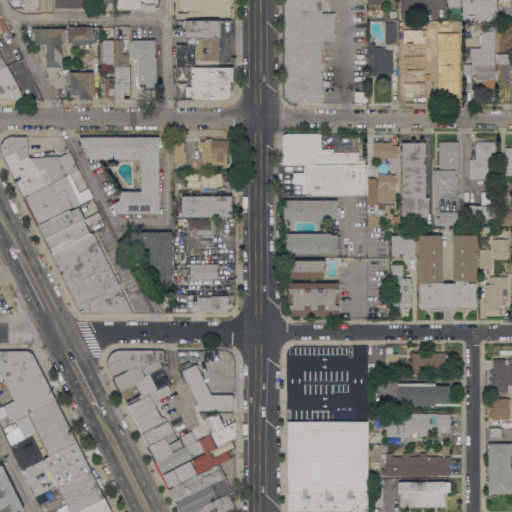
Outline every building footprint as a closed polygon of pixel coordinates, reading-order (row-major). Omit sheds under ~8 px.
[(52,0),(52,9),(40,9),(40,0),(52,0)] [(86,0),(86,8),(55,8),(54,0),(86,0)] [(116,0),(116,9),(136,9),(155,9),(155,0),(116,0)] [(331,0),(331,8),(334,8),(334,33),(335,33),(335,38),(334,38),(334,41),(321,41),(321,102),(297,102),(297,105),(290,105),(282,97),(282,0),(331,0)] [(414,0),(414,19),(400,19),(400,0),(414,0)] [(491,20),(463,20),(463,0),(494,0),(494,13),(496,13),(496,21),(491,21),(491,20)] [(223,10),(234,10),(235,20),(222,20),(222,18),(206,18),(206,19),(203,19),(203,18),(186,18),(186,17),(174,17),(174,6),(195,6),(223,6),(223,10)] [(186,38),(186,27),(178,27),(178,21),(220,21),(220,38),(219,38),(219,61),(200,61),(200,52),(199,52),(199,48),(200,48),(200,38),(186,38)] [(386,42),(386,21),(398,21),(398,42),(386,42)] [(448,33),(447,33),(447,21),(462,21),(462,33),(461,33),(461,35),(457,39),(452,39),(448,36),(448,33)] [(409,39),(409,36),(412,36),(412,23),(430,23),(430,39),(409,39)] [(93,26),(93,27),(97,27),(98,42),(84,42),(84,45),(78,45),(78,44),(69,44),(69,42),(68,42),(68,26),(93,26)] [(64,28),(64,47),(62,47),(62,67),(46,67),(46,54),(44,54),(44,47),(40,47),(40,44),(34,44),(34,32),(32,32),(32,28),(64,28)] [(495,88),(482,88),(482,82),(475,82),(475,75),(463,75),(463,64),(471,64),(471,59),(470,59),(470,48),(480,48),(480,34),(481,34),(481,31),(494,31),(495,88)] [(123,39),(123,54),(128,54),(128,62),(124,62),(124,64),(115,64),(115,39),(123,39)] [(114,64),(100,64),(100,40),(113,40),(114,64)] [(155,40),(155,57),(156,57),(156,87),(146,87),(146,83),(138,83),(138,76),(136,76),(136,59),(132,59),(132,40),(155,40)] [(441,40),(441,53),(445,53),(445,66),(452,66),(452,88),(447,88),(447,92),(440,92),(440,88),(433,88),(433,62),(434,62),(434,40),(441,40)] [(407,42),(407,46),(418,46),(418,61),(411,61),(411,64),(405,64),(405,61),(400,61),(400,42),(407,42)] [(369,68),(367,68),(367,43),(375,43),(375,44),(385,44),(385,50),(392,50),(392,73),(381,73),(381,75),(369,75),(369,72),(369,68)] [(195,44),(195,67),(176,66),(176,44),(195,44)] [(7,65),(24,99),(0,99),(0,69),(6,66),(7,65)] [(115,66),(130,66),(130,89),(123,89),(123,99),(115,99),(115,66)] [(191,99),(191,96),(185,96),(185,87),(191,87),(191,67),(233,67),(233,89),(230,89),(230,95),(223,99),(191,99)] [(87,72),(87,70),(92,70),(92,72),(93,72),(93,98),(81,98),(81,95),(79,95),(79,97),(70,97),(70,72),(87,72)] [(114,96),(105,96),(105,91),(99,91),(99,83),(104,83),(105,78),(114,78),(114,96)] [(306,164),(282,164),(282,136),(284,134),(317,134),(317,149),(319,149),(319,153),(330,152),(330,165),(306,165),(306,164)] [(69,151),(78,170),(60,179),(24,198),(0,151),(0,144),(2,141),(6,138),(11,136),(27,136),(28,156),(30,158),(58,156),(58,157),(69,151)] [(159,137),(159,213),(116,213),(112,204),(119,200),(119,191),(141,191),(141,159),(89,159),(78,137),(159,137)] [(202,163),(200,163),(200,154),(199,154),(199,142),(197,142),(197,137),(205,137),(205,139),(212,139),(212,140),(227,140),(227,165),(217,165),(217,166),(208,166),(208,169),(202,169),(202,163)] [(475,159),(475,142),(476,142),(476,141),(494,141),(494,142),(495,142),(495,161),(488,161),(488,178),(469,178),(469,159),(475,159)] [(174,154),(174,142),(184,142),(184,145),(186,145),(186,154),(186,163),(174,163),(174,154)] [(392,142),(392,145),(398,145),(398,158),(397,157),(397,169),(390,169),(390,158),(386,158),(386,157),(385,157),(385,161),(378,161),(378,157),(373,157),(373,142),(392,142)] [(425,142),(425,156),(423,156),(423,163),(425,163),(425,197),(428,197),(428,216),(402,217),(402,142),(425,142)] [(458,171),(455,171),(455,189),(433,189),(433,170),(434,170),(434,169),(439,169),(439,142),(458,142),(458,171)] [(367,165),(367,195),(306,195),(306,193),(302,193),(302,184),(293,184),(293,173),(304,172),(304,165),(306,165),(330,165),(367,165)] [(396,174),(395,205),(385,205),(385,209),(378,209),(378,201),(377,201),(378,174),(396,174)] [(69,197),(87,188),(91,197),(73,206),(74,207),(69,209),(69,210),(38,225),(24,198),(60,179),(69,197)] [(497,192),(497,204),(482,204),(482,192),(497,192)] [(232,217),(182,217),(182,215),(179,215),(179,212),(182,212),(182,196),(232,196),(232,217)] [(337,200),(337,207),(339,207),(339,214),(337,214),(337,218),(330,218),(330,219),(285,219),(285,218),(284,218),(284,200),(337,200)] [(495,218),(474,218),(474,217),(474,224),(466,224),(466,217),(467,217),(467,204),(478,204),(478,206),(495,206),(495,218)] [(38,225),(69,210),(70,211),(79,207),(85,219),(44,239),(38,225)] [(435,225),(435,217),(439,217),(440,211),(462,212),(462,225),(435,225)] [(500,211),(511,211),(511,224),(500,224),(500,211)] [(90,234),(51,253),(44,239),(85,219),(98,212),(101,217),(89,223),(88,222),(85,224),(90,234)] [(379,214),(379,226),(368,226),(368,214),(379,214)] [(215,234),(196,234),(196,228),(189,228),(189,219),(215,219),(215,234)] [(133,313),(102,312),(102,314),(80,314),(70,293),(71,293),(51,253),(90,234),(93,232),(133,313)] [(171,288),(156,288),(156,283),(155,283),(155,273),(154,273),(153,271),(151,271),(151,261),(149,261),(149,247),(131,247),(130,232),(171,232),(171,288)] [(330,233),(330,235),(337,235),(337,236),(340,236),(340,249),(337,249),(337,253),(284,253),(284,234),(285,234),(285,233),(330,233)] [(414,235),(414,254),(404,254),(404,257),(401,257),(401,255),(391,255),(391,235),(395,235),(395,234),(397,234),(397,235),(404,235),(404,234),(406,234),(406,235),(414,235)] [(477,282),(476,282),(476,307),(475,307),(475,309),(470,309),(470,311),(453,311),(453,306),(442,307),(442,311),(425,311),(425,310),(419,310),(419,235),(432,235),(432,234),(437,234),(437,235),(442,235),(443,283),(455,283),(455,281),(453,281),(452,235),(458,235),(458,234),(462,234),(462,235),(476,235),(477,282)] [(508,239),(508,248),(508,259),(493,259),(493,248),(493,239),(508,239)] [(490,268),(479,268),(479,249),(490,249),(490,268)] [(287,277),(287,261),(325,260),(325,269),(323,269),(323,277),(287,277)] [(217,264),(217,279),(193,279),(192,264),(217,264)] [(403,264),(403,268),(404,268),(404,271),(403,271),(403,274),(402,274),(402,278),(411,278),(411,282),(412,283),(411,286),(410,286),(410,287),(412,287),(412,293),(411,293),(411,307),(399,307),(399,305),(392,305),(392,264),(403,264)] [(489,284),(489,276),(508,277),(507,288),(502,288),(502,305),(499,305),(499,310),(485,310),(485,284),(489,284)] [(289,283),(310,283),(310,279),(316,279),(316,283),(338,282),(339,315),(293,315),(289,307),(289,283)] [(228,312),(217,312),(217,311),(214,311),(214,308),(212,308),(212,310),(198,310),(198,297),(211,297),(211,296),(228,296),(228,312)] [(191,367),(196,364),(211,395),(232,395),(232,410),(201,410),(179,365),(178,351),(201,350),(201,362),(190,364),(191,367)] [(2,427),(0,422),(0,407),(14,400),(7,384),(0,387),(0,382),(4,380),(0,371),(0,351),(29,351),(32,353),(55,400),(4,426),(2,427)] [(121,391),(118,393),(111,379),(113,378),(107,366),(106,361),(108,356),(112,352),(117,351),(163,351),(163,360),(158,360),(162,367),(146,376),(142,368),(140,369),(144,376),(141,378),(143,380),(135,384),(135,385),(121,392),(121,391)] [(448,362),(450,362),(449,373),(431,373),(431,375),(420,374),(420,373),(412,373),(413,353),(448,353),(448,362)] [(398,354),(398,374),(385,374),(385,354),(398,354)] [(492,359),(505,359),(505,360),(508,360),(508,365),(511,365),(511,385),(507,385),(507,391),(493,391),(493,386),(491,386),(491,384),(490,384),(490,380),(491,380),(491,376),(490,376),(490,372),(491,372),(491,370),(492,370),(492,359)] [(417,406),(417,407),(397,406),(397,383),(435,383),(435,385),(450,386),(449,403),(434,403),(434,406),(417,406)] [(135,385),(141,396),(127,403),(121,392),(135,385)] [(127,406),(127,405),(167,385),(170,392),(156,399),(159,406),(156,408),(134,419),(127,406)] [(509,419),(492,419),(492,410),(492,407),(492,398),(509,398),(509,419)] [(55,400),(77,443),(49,456),(37,432),(12,444),(4,426),(55,400)] [(156,408),(161,417),(162,417),(163,418),(164,418),(166,420),(141,433),(134,419),(156,408)] [(235,437),(218,447),(203,419),(200,413),(210,413),(211,415),(217,413),(224,427),(235,421),(235,437)] [(437,414),(449,414),(449,433),(426,433),(426,436),(419,436),(419,433),(409,433),(409,436),(386,436),(386,427),(381,427),(381,413),(437,413),(437,414)] [(152,454),(152,453),(151,454),(148,446),(142,434),(152,428),(153,429),(168,421),(178,440),(179,439),(182,445),(172,451),(172,452),(185,446),(180,437),(191,431),(196,441),(210,434),(216,447),(209,451),(205,453),(204,451),(162,473),(156,461),(155,462),(153,461),(151,456),(151,454),(152,454)] [(368,421),(368,511),(287,511),(288,421),(368,421)] [(501,428),(501,438),(489,438),(489,428),(501,428)] [(214,456),(211,449),(218,447),(231,440),(234,447),(214,456)] [(77,443),(81,452),(84,450),(89,459),(85,460),(90,470),(58,487),(44,459),(49,456),(77,443)] [(511,443),(511,493),(488,493),(488,443),(511,443)] [(196,466),(192,459),(205,453),(209,451),(212,457),(196,466)] [(193,468),(224,452),(227,458),(196,474),(193,468)] [(386,476),(386,475),(381,475),(381,469),(386,469),(386,458),(381,458),(381,454),(386,454),(386,453),(392,453),(392,456),(403,456),(403,453),(409,453),(409,456),(419,456),(419,453),(426,453),(426,456),(438,456),(438,457),(449,457),(449,475),(437,475),(437,476),(386,476)] [(197,475),(169,489),(168,488),(167,489),(160,476),(189,461),(193,468),(196,474),(197,475)] [(176,503),(169,489),(197,475),(219,464),(226,478),(177,502),(176,503)] [(0,511),(0,465),(2,465),(23,508),(17,511),(0,511)] [(70,511),(65,502),(63,503),(61,500),(64,499),(58,487),(90,470),(95,480),(98,478),(103,487),(99,488),(104,498),(77,511),(70,511)] [(192,511),(182,511),(177,502),(226,478),(232,491),(228,493),(228,494),(192,511)] [(382,507),(370,507),(370,478),(382,478),(382,507)] [(402,482),(443,481),(443,482),(449,482),(450,492),(443,492),(443,503),(445,503),(445,506),(399,506),(399,503),(402,503),(401,492),(398,492),(398,482),(402,482)] [(234,506),(223,511),(192,511),(228,494),(234,506)] [(77,511),(104,498),(111,511),(109,511),(77,511)]
